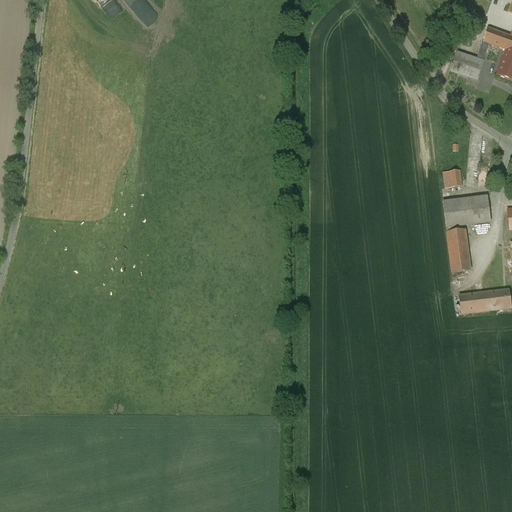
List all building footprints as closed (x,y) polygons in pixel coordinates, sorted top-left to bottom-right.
[(114,22),(127,13),(117,0),(112,0),(103,7),(114,22)] [(145,0),(142,0),(131,7),(143,24),(156,15),(145,0)] [(510,38),(487,30),(483,43),(488,45),(505,51),(510,38)] [(505,51),(496,76),(511,82),(511,32),(510,38),(505,51)] [(483,43),(482,43),(476,60),(483,63),(488,45),(483,43)] [(476,60),(456,54),(449,73),(477,82),(483,63),(476,60)] [(458,172),(448,174),(451,189),(460,188),(458,172)] [(486,198),(442,204),(445,229),(460,227),(490,224),(486,198)] [(461,232),(446,234),(451,275),(469,272),(464,232),(461,232)] [(508,291),(458,298),(460,316),(510,310),(508,291)]
